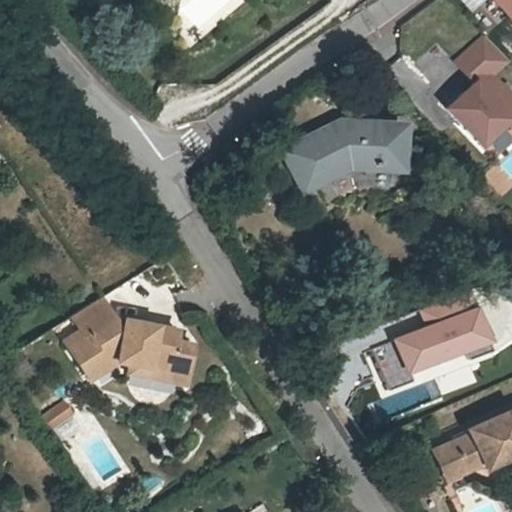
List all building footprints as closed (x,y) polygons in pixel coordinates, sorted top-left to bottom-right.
[(511,0),(489,0),(490,0),(492,0),(506,15),(504,17),(506,19),(508,18),(511,22),(511,0)] [(509,60),(482,34),(454,61),(473,80),(446,108),(492,154),(511,133),(511,91),(495,74),(509,60)] [(333,138),(330,134),(288,158),(308,191),(346,169),(399,171),(399,131),(353,129),(353,133),(342,132),(333,138)] [(123,329),(119,322),(105,300),(74,319),(87,341),(72,351),(93,384),(122,364),(123,358),(136,360),(135,367),(169,373),(175,382),(188,384),(194,346),(179,342),(180,332),(148,327),(144,332),(123,329)] [(478,305),(372,345),(388,387),(493,347),(478,305)] [(148,327),(119,322),(123,329),(144,332),(148,327)] [(122,364),(135,367),(136,360),(123,358),(122,364)] [(133,375),(175,382),(169,373),(135,367),(133,375)] [(65,401),(42,417),(51,430),(74,414),(65,401)] [(477,439),(459,448),(472,477),(491,468),(494,474),(511,465),(511,416),(474,433),(477,439)] [(472,477),(459,448),(442,455),(455,485),(472,477)]
